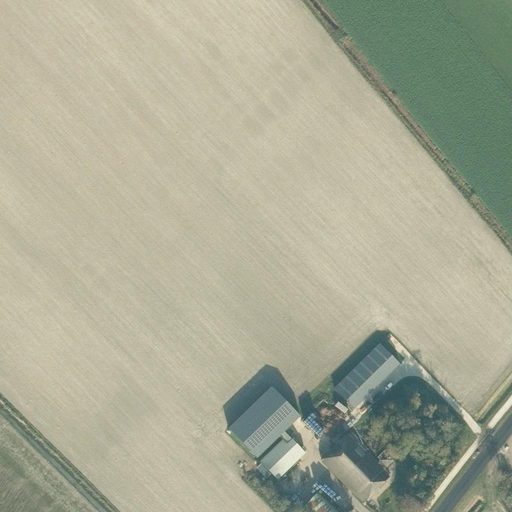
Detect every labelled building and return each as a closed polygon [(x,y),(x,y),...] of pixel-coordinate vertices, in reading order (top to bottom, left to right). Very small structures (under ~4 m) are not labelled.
[(379,345),(333,390),(353,410),(399,365),(379,345)] [(321,461),(363,504),(367,499),(384,482),(389,478),(387,476),(389,475),(384,469),(385,467),(379,461),(378,462),(379,463),(378,464),(348,434),(345,437),(343,435),(338,441),(339,442),(321,461)] [(287,435),(259,461),(277,480),(305,453),(287,435)] [(378,463),(378,462),(379,461),(385,467),(392,461),(385,455),(383,452),(381,454),(379,452),(381,450),(375,445),(367,452),(378,463)] [(337,511),(317,492),(301,509),(303,511),(337,511)]
